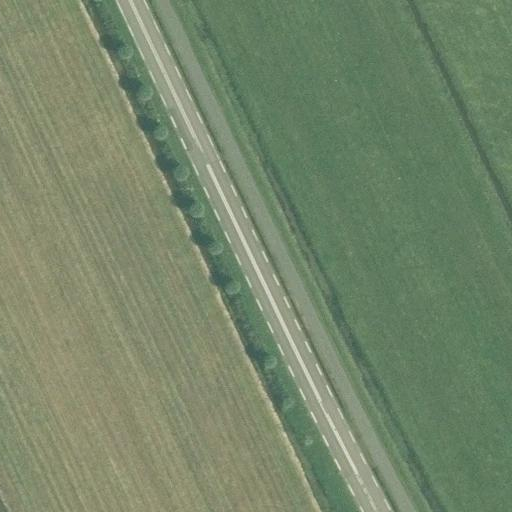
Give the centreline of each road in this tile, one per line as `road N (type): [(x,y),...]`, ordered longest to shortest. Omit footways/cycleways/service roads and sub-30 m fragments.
road 1 (primary): [(379,511),(131,0)]
road 2 (unclassified): [(409,511),(161,0)]
